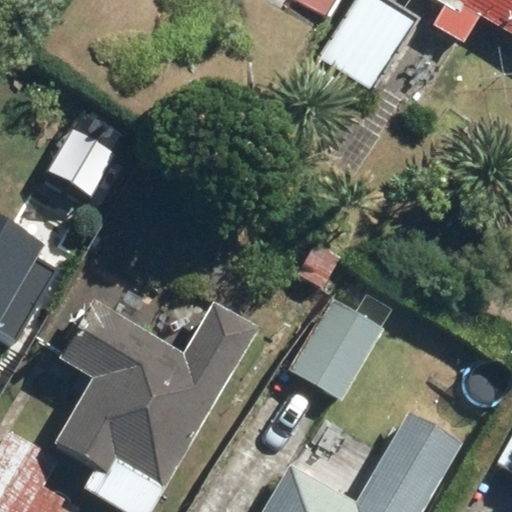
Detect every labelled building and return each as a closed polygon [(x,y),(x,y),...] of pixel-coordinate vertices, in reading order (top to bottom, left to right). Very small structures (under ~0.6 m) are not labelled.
[(290,0),(330,22),(342,0),(290,0)] [(426,10),(408,0),(353,0),(321,58),(379,92),(426,10)] [(486,12),(511,26),(511,0),(444,0),(433,21),(470,41),(486,12)] [(0,356),(49,270),(0,242),(0,356)] [(392,325),(333,289),(288,363),(347,398),(392,325)] [(191,348),(96,294),(62,353),(100,375),(60,447),(94,467),(84,485),(132,511),(155,511),(262,323),(219,299),(191,348)] [(422,511),(470,430),(422,403),(365,502),(295,462),(266,511),(422,511)] [(511,434),(497,461),(511,469),(511,434)]
